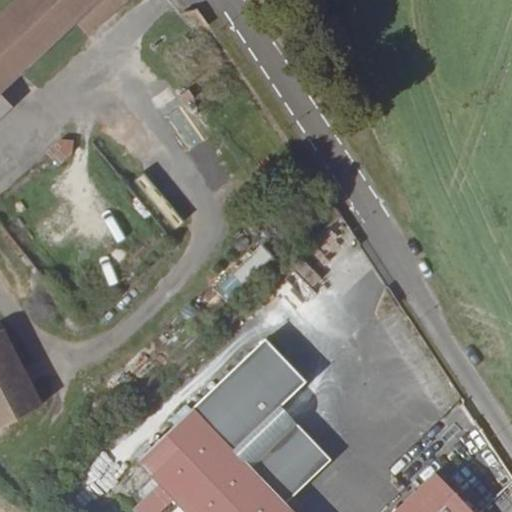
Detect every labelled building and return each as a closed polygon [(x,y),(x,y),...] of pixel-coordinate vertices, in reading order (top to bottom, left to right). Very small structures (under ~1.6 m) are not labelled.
[(6,0),(0,6),(0,20),(30,52),(77,9),(86,0),(6,0)] [(86,0),(77,9),(90,24),(116,0),(86,0)] [(183,12),(190,29),(207,22),(199,5),(183,12)] [(0,63),(8,72),(30,52),(0,20),(0,63)] [(0,109),(23,88),(8,72),(0,63),(0,109)] [(60,134),(52,152),(66,158),(74,140),(60,134)] [(305,248),(325,270),(360,238),(340,216),(305,248)] [(230,298),(274,256),(263,245),(219,287),(230,298)] [(298,302),(322,276),(308,264),(298,275),(294,272),(281,287),(298,302)] [(0,332),(0,421),(43,399),(8,330),(0,332)] [(303,511),(204,405),(145,460),(194,511),(303,511)] [(408,511),(480,511),(448,475),(408,511)]
